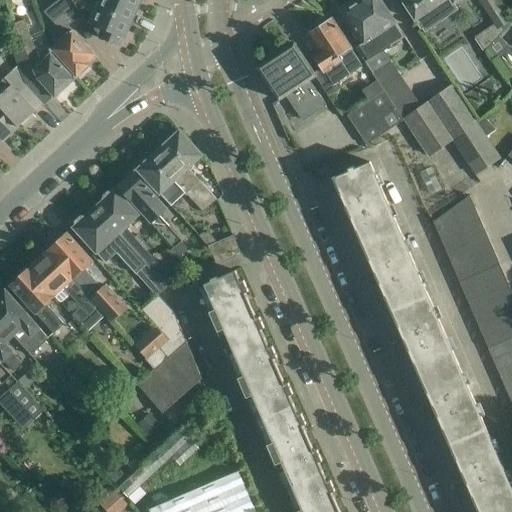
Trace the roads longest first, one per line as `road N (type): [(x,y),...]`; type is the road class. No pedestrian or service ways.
road 1 (tertiary): [(419,511),(219,47)]
road 2 (tertiary): [(195,61),(214,123),(384,511)]
road 3 (unclassified): [(16,201),(106,121),(195,61)]
